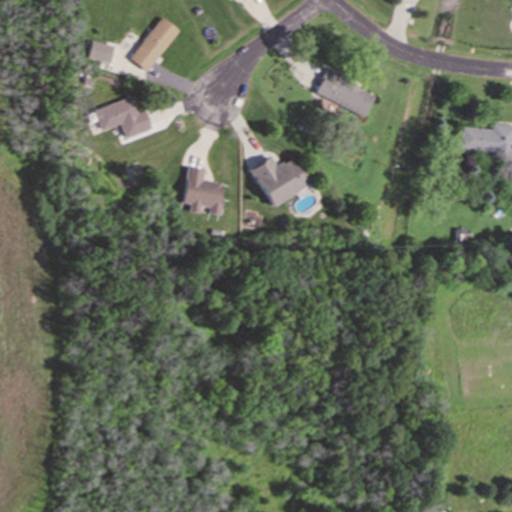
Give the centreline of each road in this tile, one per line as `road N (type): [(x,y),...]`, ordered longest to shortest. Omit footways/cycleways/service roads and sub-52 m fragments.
road 1 (residential): [(331,0),(413,55),(511,70)]
road 2 (residential): [(324,0),(246,57),(217,104)]
